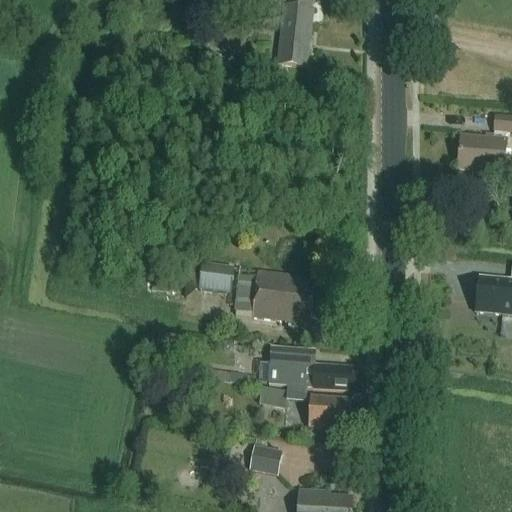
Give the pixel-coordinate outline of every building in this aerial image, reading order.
[(307,71),(314,12),(285,9),(278,68),(307,71)] [(205,80),(208,56),(199,55),(196,79),(205,80)] [(511,135),(511,118),(495,117),(493,142),(461,139),(458,172),(502,176),(506,135),(511,135)] [(234,270),(202,266),(198,292),(231,297),(234,270)] [(315,291),(316,282),(258,275),(253,321),(310,328),(311,320),(326,322),(327,316),(334,317),(336,300),(329,299),(330,293),(315,291)] [(511,319),(511,283),(511,284),(480,280),(476,316),(511,319)] [(288,390),(288,391),(308,392),(349,394),(349,389),(355,390),(356,371),(315,368),(316,354),(272,352),(270,389),(288,390)] [(307,392),(308,392),(288,391),(286,403),(306,404),(307,392)] [(349,433),(351,404),(311,401),(309,430),(349,433)] [(255,449),(251,474),(278,479),(283,454),(255,449)] [(352,511),(353,499),(330,498),(330,494),(299,493),(297,511),(352,511)]
